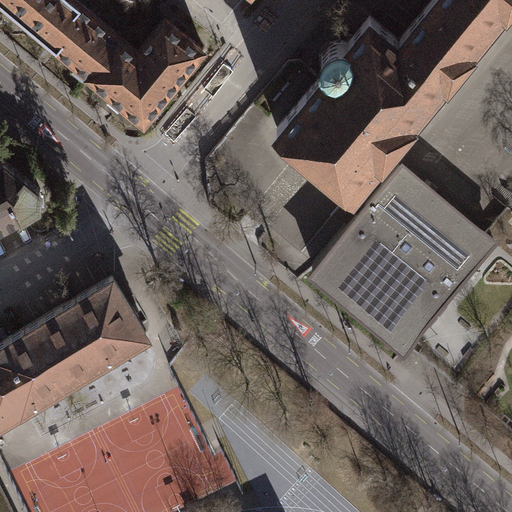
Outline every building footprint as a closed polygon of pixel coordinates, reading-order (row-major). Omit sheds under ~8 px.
[(2,0),(21,15),(34,0),(2,0)] [(89,72),(120,35),(78,0),(34,0),(21,15),(89,72)] [(321,164),(354,191),(511,0),(431,0),(399,39),(370,15),(349,41),(344,40),(341,39),(337,39),(334,40),(332,40),(330,41),(330,43),(322,53),(321,53),(319,56),(319,61),(320,67),(321,70),(323,73),(277,127),(301,147),(295,155),(315,171),(321,164)] [(120,35),(89,72),(108,87),(144,118),(190,62),(204,47),(165,15),(137,48),(120,35)] [(0,225),(40,204),(40,189),(4,159),(0,163),(0,225)] [(401,159),(306,272),(403,354),(499,241),(401,159)] [(0,417),(147,330),(113,272),(0,340),(0,417)] [(0,511),(12,511),(0,487),(0,511)]
